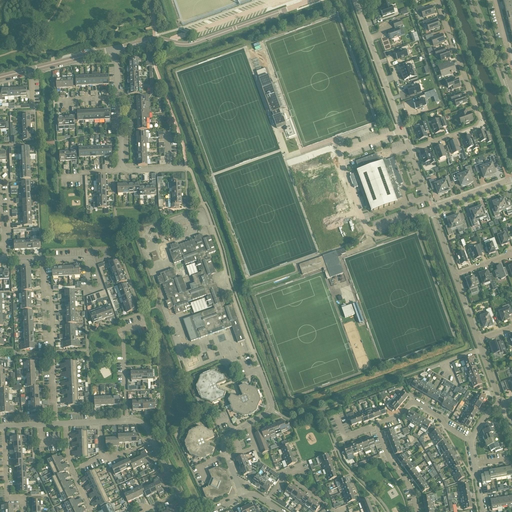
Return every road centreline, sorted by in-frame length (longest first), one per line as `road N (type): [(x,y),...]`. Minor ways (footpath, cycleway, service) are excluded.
road 1 (residential): [(411,150),(482,125),(436,0)]
road 2 (residential): [(116,49),(154,39),(187,44),(314,0)]
road 3 (residential): [(411,150),(355,0)]
road 4 (residential): [(454,275),(432,210),(511,180)]
